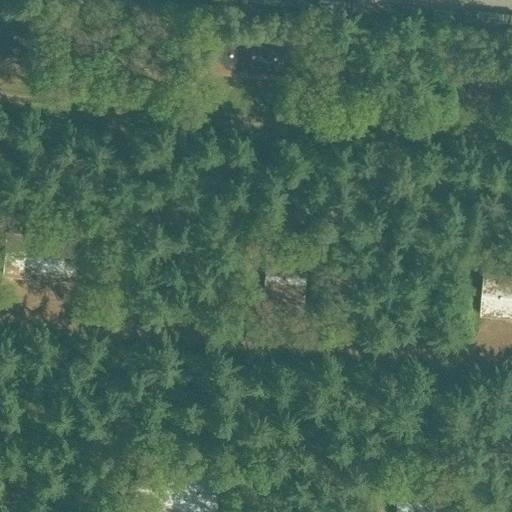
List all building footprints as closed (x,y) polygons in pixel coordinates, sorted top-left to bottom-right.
[(0,54),(28,57),(32,16),(0,13),(0,54)] [(257,75),(265,76),(277,77),(285,78),(289,78),(292,38),(211,31),(208,71),(212,72),(218,72),(220,72),(233,73),(238,74),(240,74),(257,75)] [(491,71),(470,69),(468,98),(490,99),(491,71)] [(50,278),(58,279),(70,280),(78,280),(83,281),(86,241),(5,234),(1,274),(6,274),(14,275),(22,276),(26,276),(34,277),(50,278)] [(308,300),(310,259),(270,257),(267,298),(308,300)] [(511,276),(484,274),(481,314),(485,314),(493,315),(496,315),(505,316),(511,316),(511,276)] [(197,511),(213,511),(217,474),(136,467),(132,507),(137,507),(145,508),(152,508),(157,509),(163,509),(165,509),(172,510),(181,511),(189,511),(197,511)] [(439,511),(441,492),(401,489),(399,511),(439,511)]
